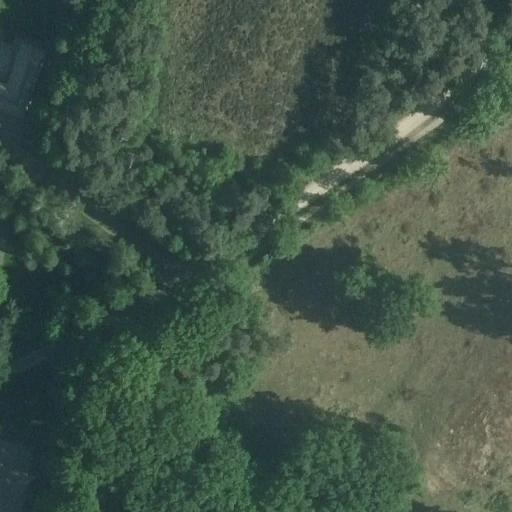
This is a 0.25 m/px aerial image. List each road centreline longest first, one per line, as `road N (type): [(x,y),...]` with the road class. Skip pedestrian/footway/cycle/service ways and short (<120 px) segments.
road 1 (track): [(208,272),(426,113),(511,34)]
road 2 (unclassified): [(0,377),(208,272)]
road 3 (track): [(52,511),(85,336)]
